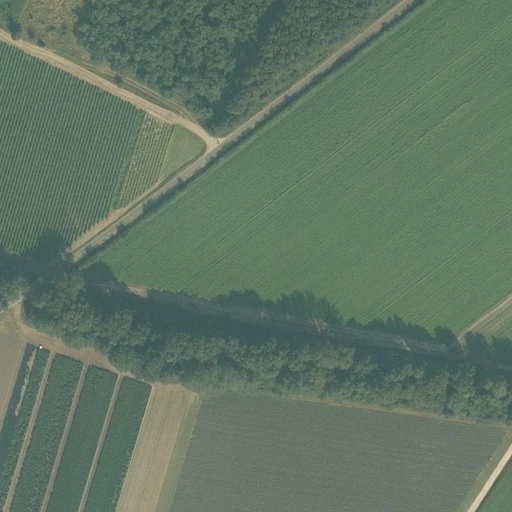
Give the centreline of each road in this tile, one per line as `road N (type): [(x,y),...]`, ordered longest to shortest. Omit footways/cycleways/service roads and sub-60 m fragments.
road 1 (unclassified): [(0,307),(412,0)]
road 2 (track): [(37,284),(511,370)]
road 3 (track): [(218,149),(0,31)]
